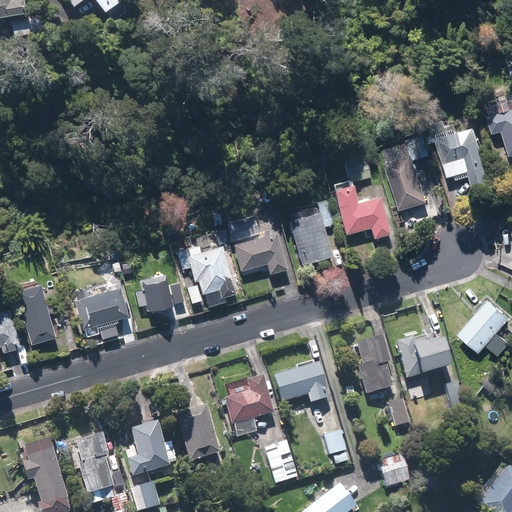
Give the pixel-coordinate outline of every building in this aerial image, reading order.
[(0,0),(0,10),(9,9),(7,0),(0,0)] [(511,158),(511,112),(489,120),(494,136),(501,134),(509,159),(511,158)] [(492,194),(473,131),(435,143),(446,179),(468,173),(476,199),(492,194)] [(426,205),(411,159),(385,167),(400,213),(426,205)] [(343,167),(347,184),(367,178),(363,161),(343,167)] [(345,188),(328,194),(341,236),(366,228),(370,239),(386,234),(375,199),(351,207),(345,188)] [(224,224),(230,243),(258,234),(252,215),(224,224)] [(313,216),(284,224),(297,266),(325,258),(313,216)] [(270,235),(229,247),(236,272),(262,265),(265,275),(281,270),(270,235)] [(231,295),(217,249),(184,259),(191,283),(194,282),(199,295),(214,291),(217,300),(231,295)] [(105,283),(115,274),(103,263),(94,273),(105,283)] [(120,264),(121,275),(132,274),(131,264),(120,264)] [(167,307),(159,278),(137,283),(145,312),(167,307)] [(176,284),(165,286),(169,305),(181,302),(176,284)] [(51,339),(34,287),(9,296),(27,347),(51,339)] [(71,303),(79,331),(123,318),(115,290),(71,303)] [(458,337),(478,355),(508,321),(488,303),(458,337)] [(0,353),(16,349),(5,313),(0,314),(0,353)] [(432,332),(391,345),(402,381),(412,378),(412,379),(444,369),(432,332)] [(376,337),(351,345),(359,367),(354,369),(363,396),(388,388),(380,365),(385,364),(376,337)] [(270,378),(277,404),(305,396),(308,404),(324,399),(314,365),(270,378)] [(349,376),(340,379),(346,396),(355,392),(349,376)] [(498,383),(488,378),(481,390),(491,396),(498,383)] [(222,400),(229,426),(268,415),(258,380),(243,384),(246,394),(222,400)] [(461,412),(453,381),(442,385),(450,415),(461,412)] [(399,400),(385,404),(392,429),(406,425),(399,400)] [(199,409),(171,418),(185,463),(213,455),(199,409)] [(164,468),(151,425),(126,433),(134,459),(124,462),(129,478),(164,468)] [(320,435),(326,457),(331,456),(333,464),(345,460),(338,431),(320,435)] [(78,465),(74,466),(83,496),(108,488),(99,458),(103,457),(97,437),(72,444),(78,465)] [(45,442),(19,449),(23,465),(18,466),(23,483),(28,481),(35,507),(32,508),(32,511),(62,511),(60,501),(61,501),(45,442)] [(282,443),(262,450),(274,484),(294,477),(282,443)] [(399,456),(374,463),(382,489),(407,482),(399,456)] [(473,508),(478,511),(504,511),(510,505),(511,506),(511,477),(503,471),(473,508)] [(149,483),(126,491),(133,511),(139,511),(157,506),(149,483)] [(302,511),(346,511),(351,509),(334,487),(302,511)] [(127,511),(122,494),(106,498),(110,511),(127,511)]
